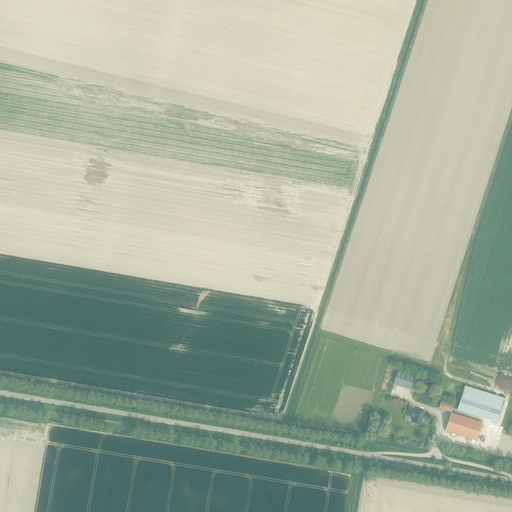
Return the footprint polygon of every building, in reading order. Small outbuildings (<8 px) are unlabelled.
[(393,384),(414,391),(418,379),(419,376),(420,375),(398,368),(393,384)] [(496,422),(504,398),(466,386),(458,410),(496,422)] [(453,406),(441,402),(439,408),(451,412),(453,406)] [(409,408),(406,415),(412,417),(412,416),(414,417),(412,422),(421,425),(425,412),(416,409),(416,411),(409,408)] [(481,422),(451,413),(445,431),(476,440),(481,422)]
